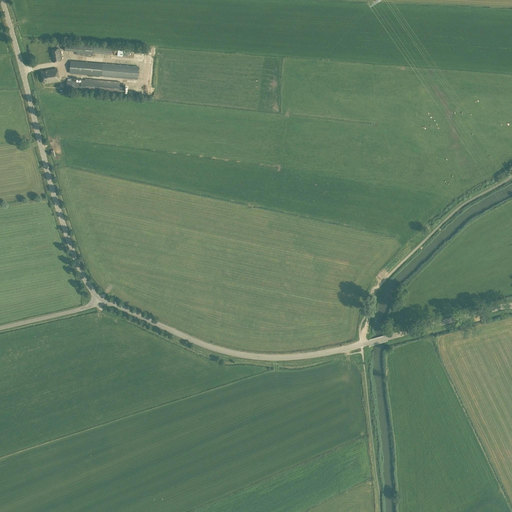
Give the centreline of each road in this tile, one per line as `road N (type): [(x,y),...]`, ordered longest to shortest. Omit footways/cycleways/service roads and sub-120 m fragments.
road 1 (unclassified): [(99,297),(83,277),(58,209),(1,0)]
road 2 (unclassified): [(361,344),(298,357),(233,353),(99,297)]
road 3 (unclassified): [(361,344),(511,305)]
